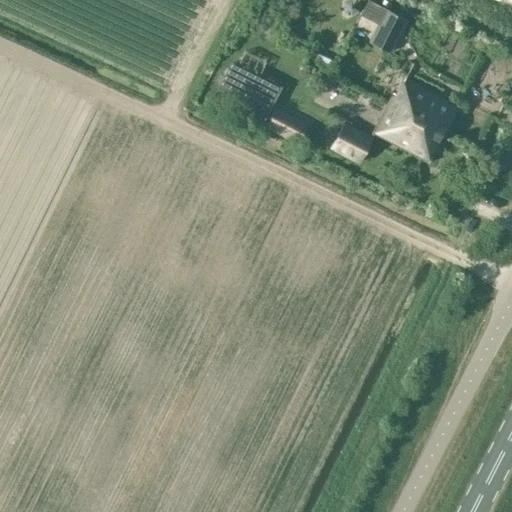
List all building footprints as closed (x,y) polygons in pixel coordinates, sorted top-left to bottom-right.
[(351,0),(345,3),(345,10),(351,14),(357,10),(357,3),(359,0),(351,0)] [(406,19),(384,9),(368,42),(390,53),(406,19)] [(331,61),(317,54),(314,62),(328,69),(331,61)] [(231,62),(216,94),(267,119),(282,87),(231,62)] [(392,92),(386,105),(442,133),(457,105),(404,76),(395,93),(392,92)] [(372,132),(428,161),(442,133),(386,105),(372,132)] [(299,124),(272,111),(264,127),(291,140),(299,124)] [(344,123),(332,147),(358,161),(370,139),(344,123)]
